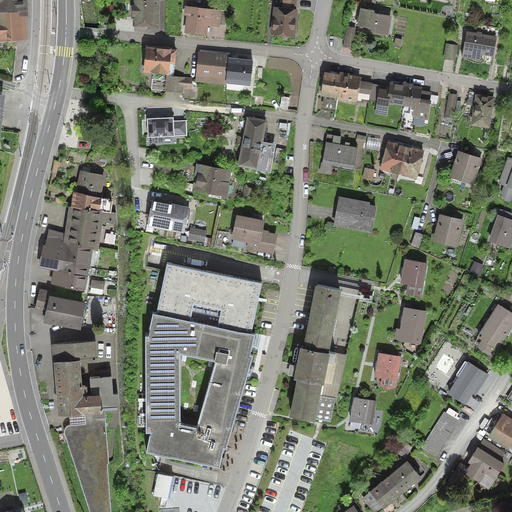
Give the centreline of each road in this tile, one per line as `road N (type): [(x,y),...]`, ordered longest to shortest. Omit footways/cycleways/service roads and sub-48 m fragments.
road 1 (residential): [(225,511),(254,439),(280,335),(298,230),(304,120)]
road 2 (primary): [(19,254),(18,365),(60,511)]
road 3 (residential): [(66,31),(315,55)]
road 4 (residential): [(304,120),(58,92)]
road 5 (residential): [(315,55),(511,87)]
road 6 (residential): [(511,370),(425,494),(403,511)]
road 7 (primary): [(58,92),(19,254)]
road 8 (residential): [(446,147),(304,120)]
